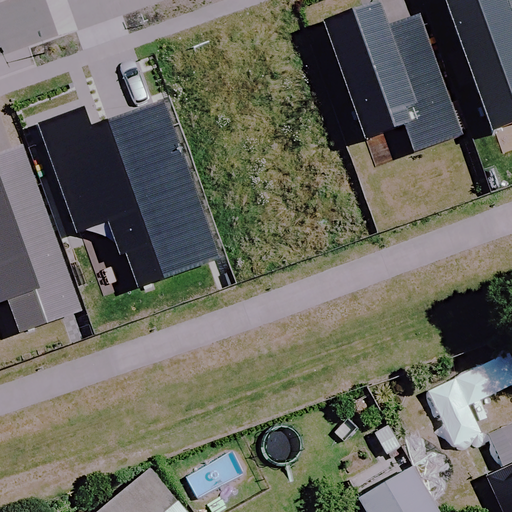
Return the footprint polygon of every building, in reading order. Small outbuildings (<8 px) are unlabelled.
[(511,0),(437,0),(489,139),(511,130),(511,0)] [(373,10),(320,29),(363,146),(403,132),(411,155),(458,138),(415,20),(381,32),(373,10)] [(80,114),(37,130),(76,236),(106,225),(118,259),(123,257),(136,293),(217,264),(160,108),(87,135),(80,114)] [(80,316),(19,151),(0,158),(0,305),(6,303),(18,338),(80,316)] [(436,511),(412,467),(382,484),(372,466),(345,481),(355,499),(361,511),(436,511)] [(511,511),(511,469),(491,477),(504,511),(511,511)] [(177,511),(145,473),(98,511),(177,511)]
